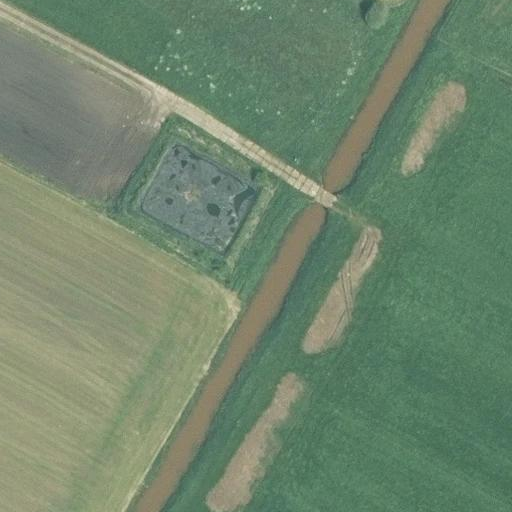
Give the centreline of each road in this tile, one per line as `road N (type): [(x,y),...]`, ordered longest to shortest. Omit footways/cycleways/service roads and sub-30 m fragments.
road 1 (track): [(0,15),(204,121),(349,212)]
road 2 (track): [(182,511),(349,212)]
road 3 (track): [(349,212),(472,0)]
